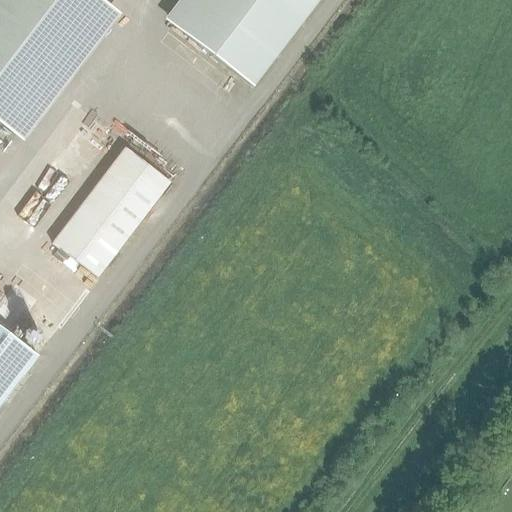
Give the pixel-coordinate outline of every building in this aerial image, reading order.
[(0,0),(0,125),(14,136),(112,9),(100,0),(0,0)] [(193,0),(173,27),(252,88),(319,0),(193,0)] [(170,183),(125,149),(52,245),(97,279),(170,183)] [(44,293),(29,308),(44,324),(59,309),(44,293)] [(0,403),(35,357),(0,330),(0,403)]
